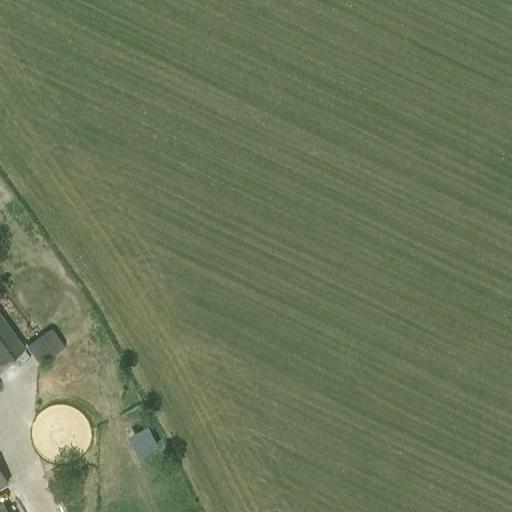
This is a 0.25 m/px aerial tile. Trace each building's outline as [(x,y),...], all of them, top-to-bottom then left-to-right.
[(0,365),(24,349),(0,315),(0,365)] [(53,326),(27,339),(37,360),(63,347),(53,326)] [(136,452),(155,442),(148,428),(129,437),(136,452)] [(0,488),(9,483),(0,468),(0,488)] [(0,511),(10,511),(4,502),(0,504),(0,511)]
